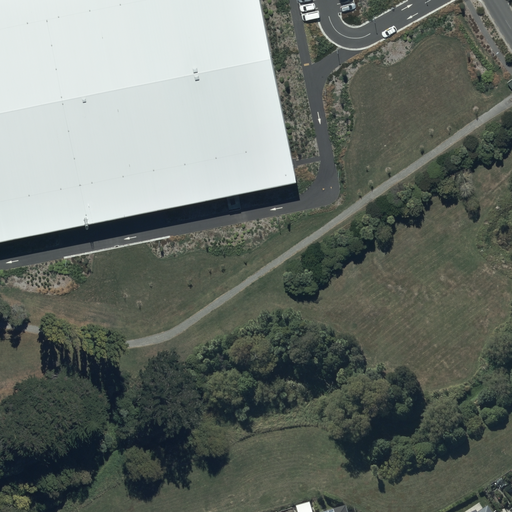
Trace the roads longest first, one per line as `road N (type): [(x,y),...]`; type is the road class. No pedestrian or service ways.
road 1 (residential): [(353,38),(313,81),(330,177),(320,195),(0,263)]
road 2 (track): [(134,343),(106,395),(75,426),(0,470)]
